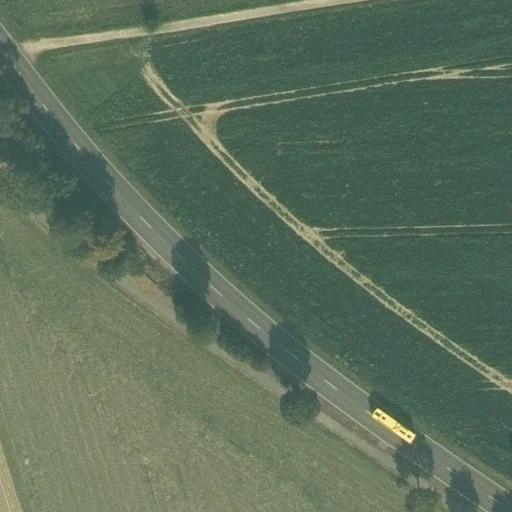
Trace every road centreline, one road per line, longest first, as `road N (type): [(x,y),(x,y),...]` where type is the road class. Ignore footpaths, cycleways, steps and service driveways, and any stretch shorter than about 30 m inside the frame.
road 1 (primary): [(0,47),(84,156),(251,323),(511,511)]
road 2 (track): [(4,54),(333,0)]
